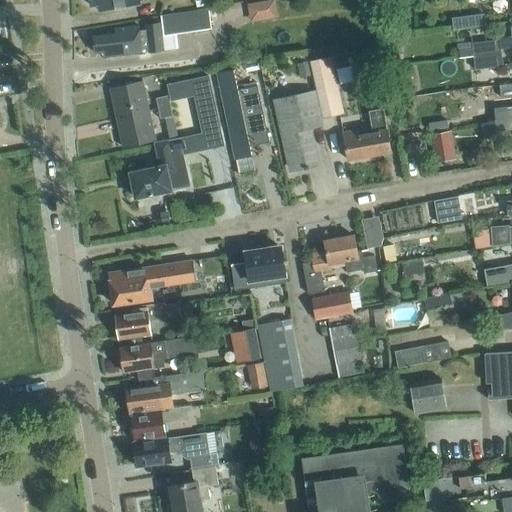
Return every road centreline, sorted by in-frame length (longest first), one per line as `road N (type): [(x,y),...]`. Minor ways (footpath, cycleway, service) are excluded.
road 1 (track): [(60,248),(511,172)]
road 2 (residential): [(48,0),(60,248),(84,392)]
road 3 (residential): [(84,392),(102,511)]
